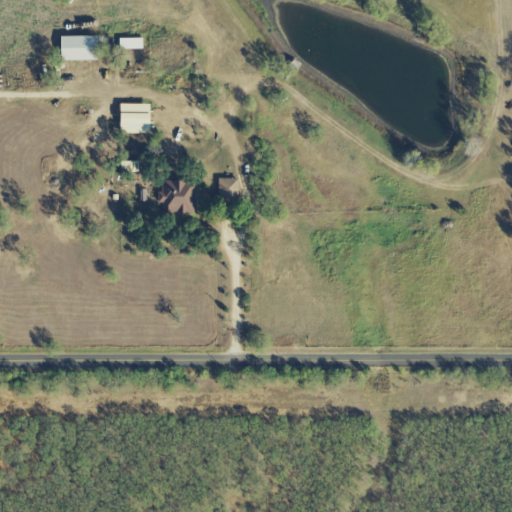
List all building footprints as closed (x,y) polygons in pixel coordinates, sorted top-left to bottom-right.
[(58,37),(59,61),(95,60),(94,36),(58,37)] [(117,50),(142,49),(141,38),(117,39),(117,50)] [(148,105),(118,104),(117,134),(147,134),(148,105)] [(216,199),(229,199),(229,202),(237,202),(238,179),(217,179),(216,199)] [(191,215),(192,183),(158,182),(158,203),(162,203),(162,214),(191,215)]
